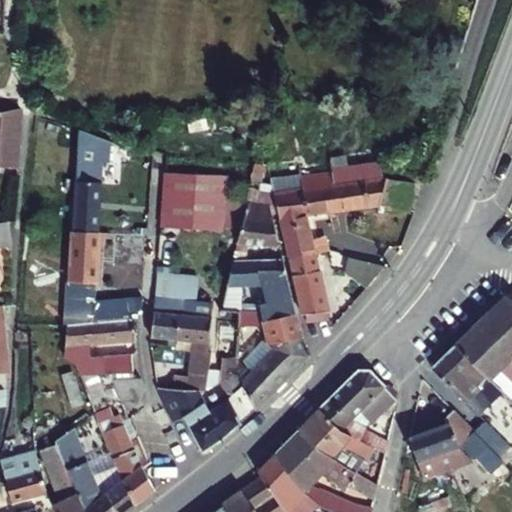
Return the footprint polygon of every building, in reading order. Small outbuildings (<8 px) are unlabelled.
[(351,0),(338,41),(365,50),(382,0),(351,0)] [(0,165),(15,166),(19,110),(0,114),(0,165)] [(72,231),(98,233),(102,162),(109,162),(111,140),(78,129),(72,231)] [(389,165),(386,146),(374,148),(378,167),(389,165)] [(270,205),(277,205),(275,193),(259,191),(264,164),(254,162),(245,200),(248,201),(233,260),(246,259),(249,243),(277,245),(270,205)] [(323,186),(329,211),(381,203),(406,211),(413,185),(390,177),(349,182),(346,167),(331,169),(296,174),(298,188),(323,186)] [(165,172),(160,223),(220,228),(224,176),(165,172)] [(277,205),(289,257),(315,252),(327,250),(323,236),(311,238),(306,215),(329,211),(323,186),(298,188),(296,174),(271,178),(275,193),(277,205)] [(0,245),(10,244),(7,222),(0,222),(0,245)] [(98,233),(72,231),(67,323),(85,322),(133,318),(136,318),(137,316),(140,308),(141,303),(107,302),(107,303),(94,302),(94,301),(98,233)] [(315,252),(289,257),(301,313),(305,312),(307,321),(327,319),(327,311),(329,311),(315,252)] [(246,259),(233,260),(228,283),(236,283),(262,281),(267,302),(259,304),(261,311),(263,321),(295,314),(281,258),(246,259)] [(386,265),(357,258),(347,268),(367,286),(386,265)] [(196,278),(157,273),(154,296),(195,300),(196,278)] [(233,310),(236,283),(228,283),(225,309),(233,310)] [(172,312),(210,316),(212,301),(195,300),(154,296),(153,311),(172,312)] [(511,303),(505,296),(454,346),(511,402),(511,303)] [(9,312),(10,303),(0,304),(0,373),(6,373),(1,313),(9,312)] [(225,309),(219,308),(216,354),(236,355),(240,311),(233,310),(225,309)] [(170,339),(172,312),(153,311),(150,337),(170,339)] [(191,341),(188,376),(206,376),(209,353),(206,353),(210,316),(172,312),(170,339),(191,341)] [(295,314),(263,321),(262,321),(266,343),(268,343),(268,350),(251,368),(248,365),(239,374),(241,382),(243,385),(254,407),(305,354),(295,314)] [(85,322),(67,323),(65,353),(75,363),(80,375),(132,374),(131,356),(103,357),(103,361),(86,362),(84,343),(135,340),(133,318),(85,322)] [(511,402),(454,346),(431,368),(478,416),(492,403),(507,419),(500,426),(511,438),(511,402)] [(233,385),(236,360),(223,359),(219,383),(233,385)] [(357,369),(320,407),(341,428),(363,441),(384,454),(387,442),(349,421),(356,412),(370,426),(396,400),(368,371),(357,369)] [(80,404),(71,372),(61,375),(70,406),(80,404)] [(206,376),(188,376),(153,374),(174,420),(183,414),(202,452),(224,436),(241,421),(228,398),(218,380),(205,389),(206,376)] [(146,391),(140,376),(113,378),(122,401),(133,397),(139,401),(146,391)] [(254,407),(243,385),(228,398),(241,421),(254,407)] [(341,428),(320,407),(298,428),(333,458),(376,484),(383,460),(374,457),(368,469),(353,461),(351,465),(335,455),(341,447),(354,454),(363,441),(341,428)] [(501,462),(496,457),(471,431),(451,411),(440,422),(443,425),(413,437),(408,437),(423,480),(436,475),(432,457),(455,448),(460,443),(494,477),(500,471),(496,466),(501,462)] [(471,431),(496,457),(507,446),(482,420),(471,431)] [(111,453),(118,468),(136,503),(152,491),(143,468),(147,464),(140,444),(134,446),(124,424),(103,433),(111,453)] [(333,458),(298,428),(275,452),(312,500),(316,505),(335,511),(369,511),(370,508),(350,504),(318,488),(316,489),(309,485),(319,474),(341,486),(346,484),(373,499),(376,484),(333,458)] [(86,511),(124,511),(136,503),(118,468),(95,477),(88,462),(83,463),(78,451),(73,453),(63,433),(56,438),(58,444),(86,511)] [(86,511),(58,444),(39,450),(61,503),(54,506),(56,511),(86,511)] [(310,511),(316,505),(312,500),(275,452),(256,470),(260,475),(284,511),(310,511)] [(46,492),(36,456),(3,465),(12,501),(46,492)] [(219,504),(221,507),(224,511),(284,511),(260,475),(219,504)] [(0,511),(12,511),(7,504),(5,505),(1,500),(0,500),(0,511)]
